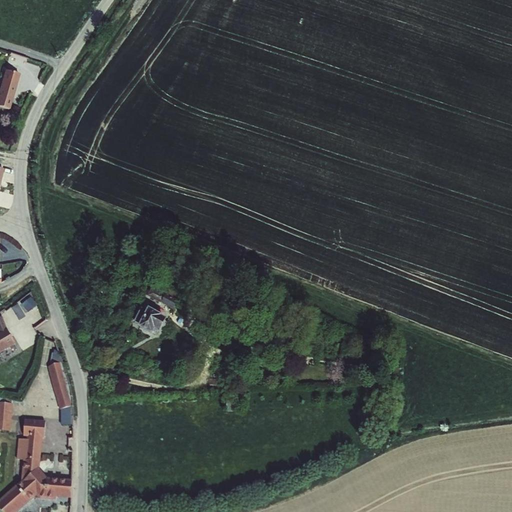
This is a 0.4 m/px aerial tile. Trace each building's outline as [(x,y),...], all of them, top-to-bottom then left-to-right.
[(0,104),(11,108),(20,71),(4,67),(0,84),(0,104)] [(153,336),(168,310),(150,300),(135,325),(153,336)] [(0,320),(5,329),(0,331),(0,352),(17,343),(2,316),(0,316),(0,320)] [(51,363),(62,425),(75,423),(64,361),(51,363)] [(0,401),(0,429),(13,430),(13,402),(0,401)] [(42,469),(45,419),(25,418),(24,438),(19,438),(18,455),(27,465),(21,469),(21,481),(0,498),(0,509),(2,511),(16,511),(36,497),(71,499),(72,478),(48,476),(42,469)]
